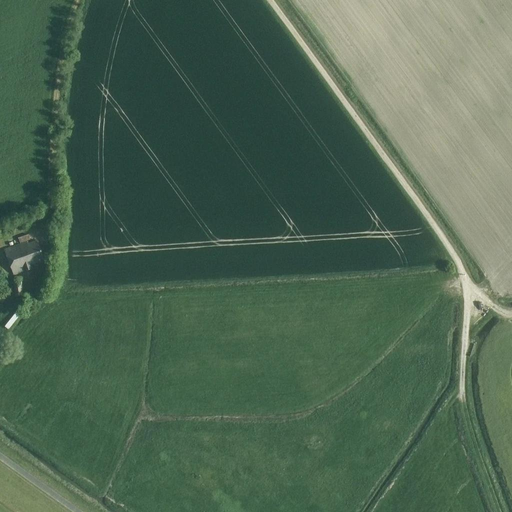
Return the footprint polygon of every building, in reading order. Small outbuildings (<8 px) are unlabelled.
[(22,220),(14,223),(16,229),(24,226),(22,220)] [(32,240),(30,234),(20,238),(22,243),(32,240)] [(37,240),(7,250),(17,278),(35,272),(33,267),(45,262),(37,240)] [(24,280),(14,281),(16,296),(25,295),(24,280)] [(9,329),(19,317),(15,314),(5,326),(9,329)]
